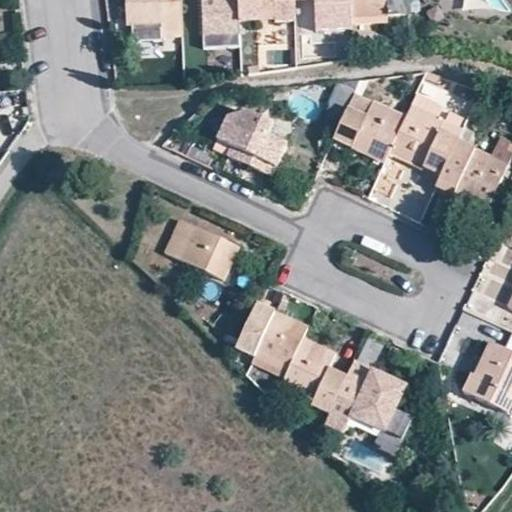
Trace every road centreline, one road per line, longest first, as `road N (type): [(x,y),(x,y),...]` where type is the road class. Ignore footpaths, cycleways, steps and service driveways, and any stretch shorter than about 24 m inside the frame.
road 1 (residential): [(298,263),(428,321),(453,265),(323,206),(310,235)]
road 2 (residential): [(310,235),(111,143),(79,113)]
